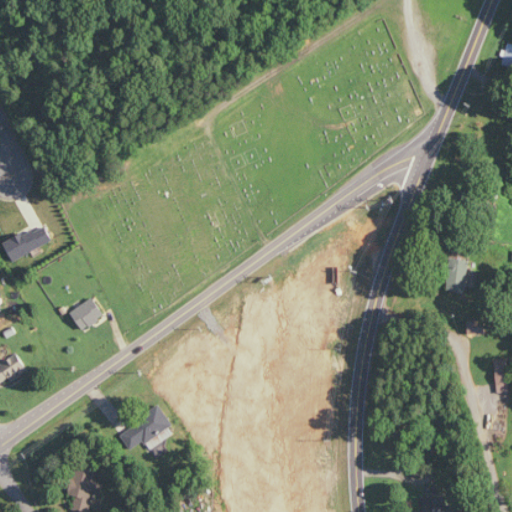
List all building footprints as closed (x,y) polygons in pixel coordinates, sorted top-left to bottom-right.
[(55,242),(46,224),(6,243),(15,260),(55,242)] [(470,259),(451,259),(449,291),(468,292),(470,259)] [(74,310),(83,329),(106,317),(96,298),(74,310)] [(486,320),(470,321),(470,334),(486,333),(486,320)] [(10,377),(13,382),(28,371),(17,355),(0,366),(0,382),(1,384),(10,377)] [(506,377),(506,378),(508,378),(508,360),(499,360),(499,377),(506,377)] [(174,424),(163,407),(122,434),(134,451),(169,427),(174,424)] [(85,511),(88,511),(95,492),(101,494),(105,484),(94,481),(98,471),(81,464),(71,493),(80,496),(75,508),(85,511)] [(447,511),(447,497),(424,497),(424,511),(447,511)]
